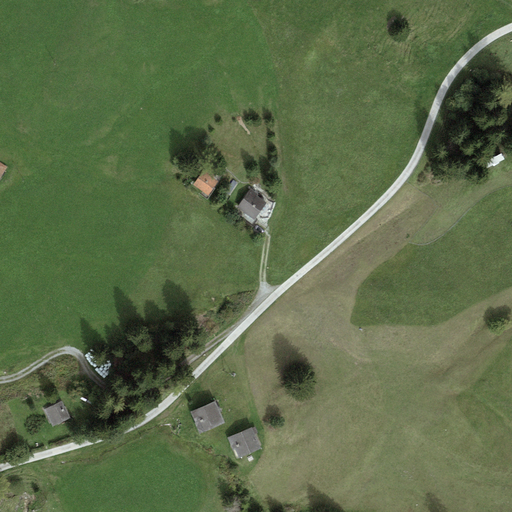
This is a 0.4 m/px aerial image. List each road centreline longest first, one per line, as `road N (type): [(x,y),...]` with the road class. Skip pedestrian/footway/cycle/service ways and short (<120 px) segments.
road 1 (track): [(0,469),(141,422),(313,261)]
road 2 (track): [(313,261),(402,180),(458,66),(511,28)]
road 3 (track): [(250,316),(139,396),(117,397),(70,352),(0,380)]
